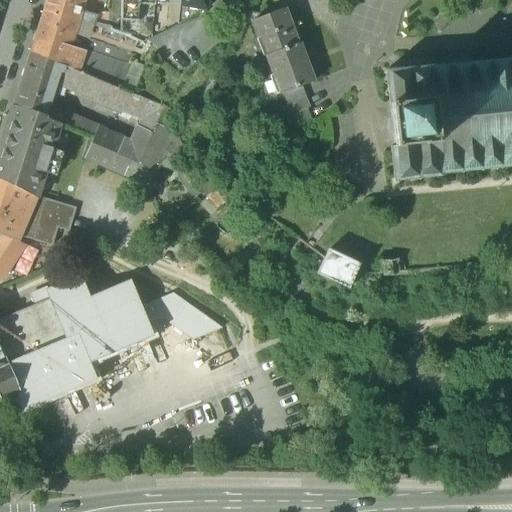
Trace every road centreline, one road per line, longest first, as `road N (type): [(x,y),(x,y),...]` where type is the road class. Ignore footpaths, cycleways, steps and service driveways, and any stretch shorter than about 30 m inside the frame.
road 1 (secondary): [(349,500),(192,495),(50,511)]
road 2 (tertiary): [(349,500),(145,511)]
